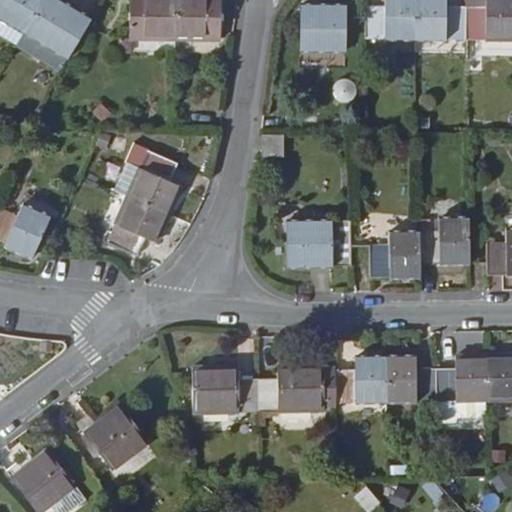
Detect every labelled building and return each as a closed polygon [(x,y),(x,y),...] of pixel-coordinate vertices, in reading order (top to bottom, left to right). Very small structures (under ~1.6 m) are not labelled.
[(0,0),(0,15),(19,27),(34,0),(0,0)] [(34,0),(19,27),(62,52),(85,14),(62,0),(34,0)] [(123,0),(123,30),(169,31),(169,0),(123,0)] [(213,0),(169,0),(169,31),(213,31),(213,0)] [(336,0),(292,0),(293,43),(337,43),(336,0)] [(357,0),(358,32),(408,31),(407,0),(357,0)] [(407,0),(408,31),(458,31),(458,0),(407,0)] [(508,31),(507,0),(458,0),(458,31),(508,31)] [(0,32),(11,40),(19,27),(0,15),(0,32)] [(278,149),(278,129),(258,129),(258,149),(278,149)] [(137,162),(124,191),(165,209),(177,181),(165,175),(173,157),(130,139),(122,156),(126,157),(137,162)] [(124,191),(137,162),(126,157),(113,186),(124,191)] [(153,236),(165,209),(124,191),(104,236),(133,248),(141,231),(153,236)] [(0,239),(28,252),(46,212),(19,199),(14,211),(0,205),(0,239)] [(414,224),(415,256),(465,255),(464,211),(435,212),(435,224),(414,224)] [(283,216),(284,260),(348,259),(347,214),(283,216)] [(482,236),(483,268),(511,266),(511,222),(502,223),(503,236),(482,236)] [(415,256),(414,224),(385,225),(385,238),(365,239),(366,271),(415,270),(415,256)] [(511,347),(483,348),(484,392),(511,391),(511,347)] [(433,394),(455,393),(484,392),(483,348),(453,349),(454,362),(433,362),(433,394)] [(433,394),(433,362),(412,362),(412,350),(382,351),(383,395),(433,394)] [(332,396),(383,395),(382,351),(351,351),(352,365),(332,365),(332,396)] [(319,404),(319,397),(332,397),(332,396),(332,365),(319,366),(319,359),(275,360),(275,372),(255,373),(255,405),(319,404)] [(255,405),(255,373),(235,373),(234,361),(190,362),(190,406),(255,405)] [(484,410),(484,392),(455,393),(455,410),(484,410)] [(109,466),(145,439),(117,402),(82,430),(109,466)] [(71,482),(45,448),(9,475),(35,510),(71,482)] [(352,496),(366,511),(368,511),(380,502),(364,485),(352,496)]
